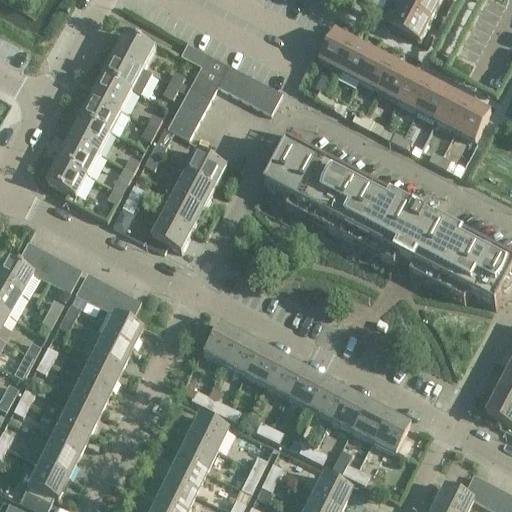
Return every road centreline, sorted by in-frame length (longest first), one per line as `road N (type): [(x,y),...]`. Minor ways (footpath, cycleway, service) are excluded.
road 1 (residential): [(449,427),(194,294)]
road 2 (residential): [(511,221),(306,117),(283,124),(268,151)]
road 3 (residential): [(87,511),(194,294)]
road 4 (residential): [(194,294),(0,191)]
road 5 (residential): [(268,151),(194,294)]
road 6 (residential): [(449,427),(511,311)]
road 7 (residential): [(45,104),(106,0)]
